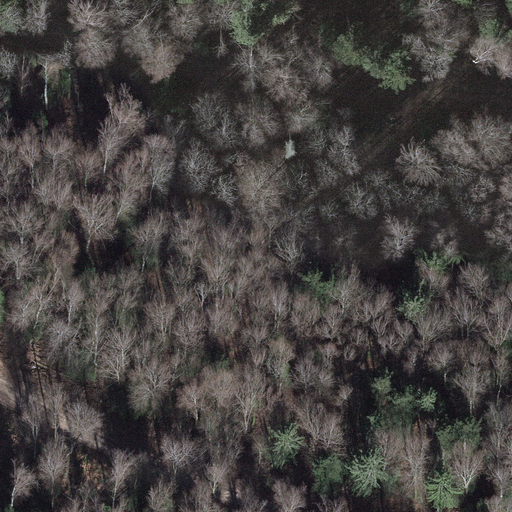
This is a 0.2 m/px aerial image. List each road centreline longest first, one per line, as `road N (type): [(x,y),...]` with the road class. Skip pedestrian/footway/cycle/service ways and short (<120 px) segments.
road 1 (track): [(0,21),(421,79)]
road 2 (track): [(0,381),(99,438),(279,511)]
